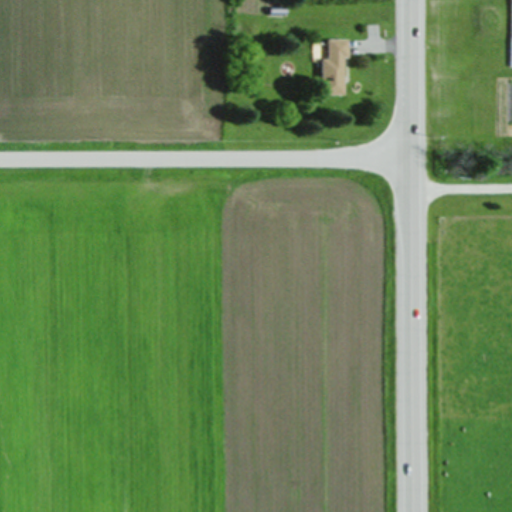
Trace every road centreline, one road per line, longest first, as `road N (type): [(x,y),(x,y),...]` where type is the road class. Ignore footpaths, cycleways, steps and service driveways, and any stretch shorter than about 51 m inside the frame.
road 1 (primary): [(413,511),(412,0)]
road 2 (residential): [(0,158),(414,157)]
